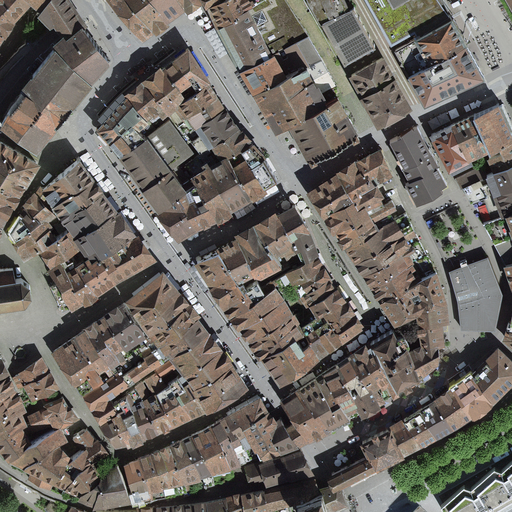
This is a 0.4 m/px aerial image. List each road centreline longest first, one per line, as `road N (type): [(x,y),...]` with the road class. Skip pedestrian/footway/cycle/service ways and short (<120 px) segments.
road 1 (residential): [(0,460),(91,510),(322,473)]
road 2 (residential): [(47,349),(116,454),(195,423),(263,383)]
road 3 (residential): [(294,184),(194,22),(131,59)]
road 4 (residential): [(72,123),(3,231),(24,269)]
road 5 (residential): [(72,123),(170,256)]
road 6 (residential): [(170,256),(263,383)]
road 7 (residential): [(376,135),(296,0)]
road 8 (residential): [(170,256),(294,184)]
road 9 (residential): [(395,511),(511,444)]
road 10 (residential): [(422,112),(359,0)]
